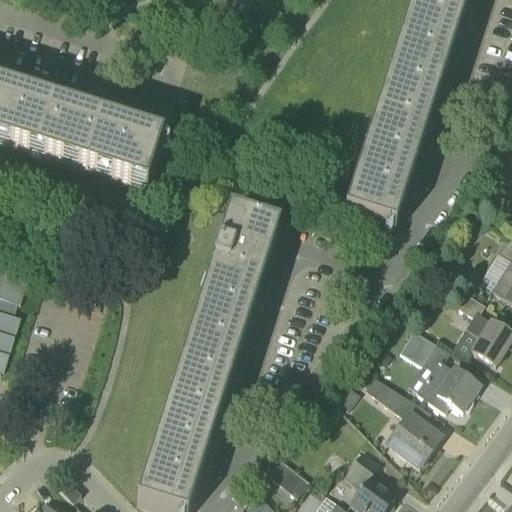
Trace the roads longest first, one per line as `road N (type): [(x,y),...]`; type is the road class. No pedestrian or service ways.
road 1 (residential): [(0,6),(148,53),(165,72),(152,113),(141,121),(0,78)]
road 2 (residential): [(222,494),(245,391),(291,264),(308,255),(378,289)]
road 3 (residential): [(378,289),(296,408),(222,494)]
road 4 (residential): [(486,0),(438,171)]
road 5 (residential): [(0,498),(28,471),(55,465),(80,473),(117,511)]
road 6 (residential): [(438,171),(399,261),(378,289)]
